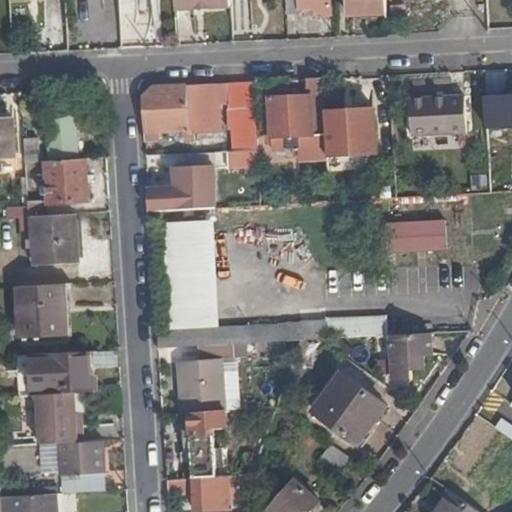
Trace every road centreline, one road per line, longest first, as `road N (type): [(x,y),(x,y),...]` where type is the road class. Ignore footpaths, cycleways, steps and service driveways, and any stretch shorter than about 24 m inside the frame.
road 1 (unclassified): [(120,66),(148,511)]
road 2 (residential): [(120,66),(511,45)]
road 3 (residential): [(382,511),(460,409),(511,321)]
road 4 (residential): [(0,73),(120,66)]
